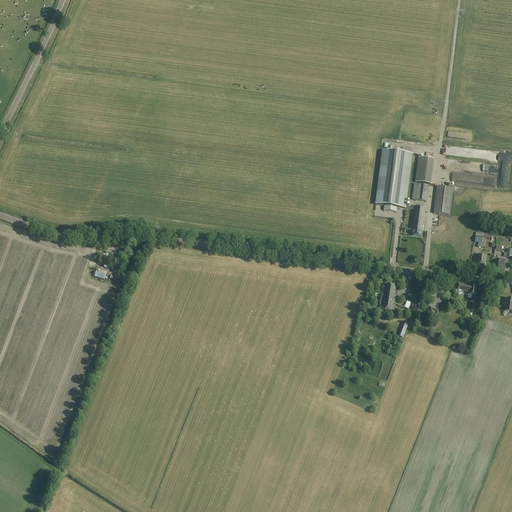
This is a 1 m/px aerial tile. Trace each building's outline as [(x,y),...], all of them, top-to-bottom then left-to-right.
[(396,208),(414,210),(414,208),(405,207),(412,155),(383,151),(376,206),(385,207),(384,211),(396,212),(396,208)] [(492,161),(498,163),(500,157),(493,155),(492,161)] [(430,184),(433,159),(418,157),(415,183),(430,184)] [(499,179),(500,171),(459,166),(458,171),(464,172),(464,174),(499,179)] [(428,186),(414,184),(412,200),(426,202),(428,186)] [(450,216),(454,189),(436,186),(433,214),(450,216)] [(422,237),(422,232),(424,232),(426,217),(425,217),(425,213),(426,213),(427,209),(414,207),(414,208),(414,210),(411,230),(413,231),(412,236),(422,237)] [(486,262),(487,255),(479,255),(478,265),(485,265),(485,262),(486,262)] [(505,268),(506,261),(503,260),(503,259),(499,258),(498,267),(505,268)] [(463,293),(463,292),(465,292),(465,293),(470,294),(476,295),(477,286),(471,285),(471,286),(469,286),(467,286),(467,284),(459,283),(457,291),(457,292),(463,293)] [(394,312),(395,308),(393,308),(393,304),(395,305),(396,296),(395,296),(396,286),(388,285),(387,291),(384,290),(384,291),(382,290),(379,310),(394,312)] [(431,291),(426,307),(432,310),(438,311),(443,295),(431,291)] [(409,324),(405,322),(405,323),(401,331),(399,337),(403,338),(409,324)]
